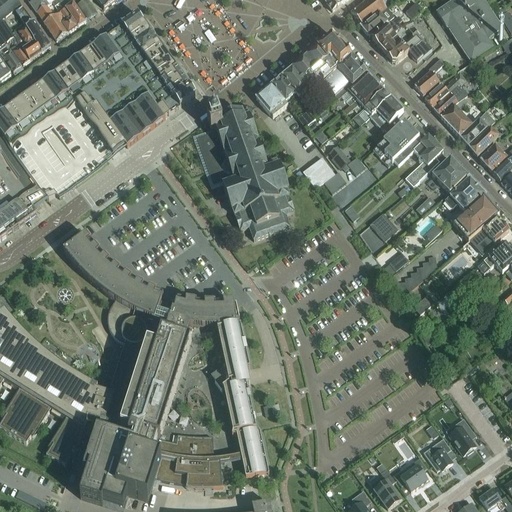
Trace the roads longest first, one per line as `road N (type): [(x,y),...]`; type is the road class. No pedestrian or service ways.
road 1 (residential): [(511,211),(377,65),(317,16)]
road 2 (residential): [(151,146),(317,16)]
road 3 (residential): [(151,146),(0,259)]
road 4 (residential): [(0,97),(136,0)]
road 5 (unknown): [(134,1),(209,103)]
